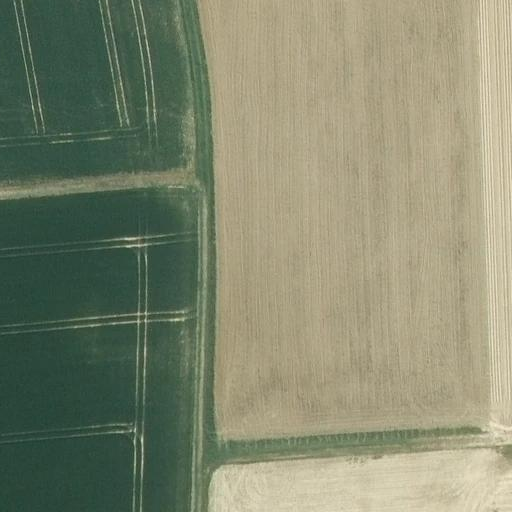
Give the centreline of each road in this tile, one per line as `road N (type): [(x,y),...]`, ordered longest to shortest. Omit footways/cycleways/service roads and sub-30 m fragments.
road 1 (track): [(214,460),(222,175),(0,195)]
road 2 (track): [(212,511),(214,460),(511,439)]
road 3 (track): [(197,0),(220,118),(222,175)]
